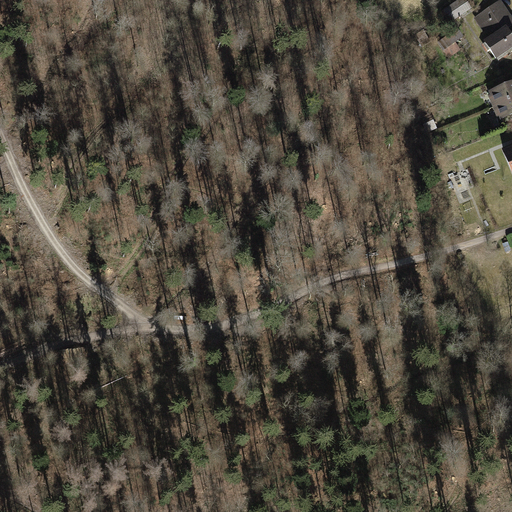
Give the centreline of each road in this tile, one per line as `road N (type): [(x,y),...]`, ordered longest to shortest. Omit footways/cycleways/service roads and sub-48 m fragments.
road 1 (track): [(488,237),(340,276),(215,326),(102,333),(0,368)]
road 2 (track): [(147,326),(61,253),(0,133)]
